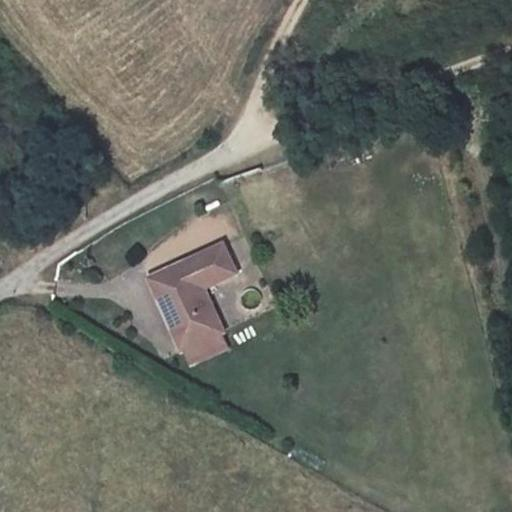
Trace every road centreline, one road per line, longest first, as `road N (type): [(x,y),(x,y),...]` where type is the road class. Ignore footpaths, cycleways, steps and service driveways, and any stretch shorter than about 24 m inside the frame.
road 1 (unclassified): [(248,142),(0,289)]
road 2 (track): [(511,44),(477,50),(248,142)]
road 3 (track): [(303,0),(248,142)]
